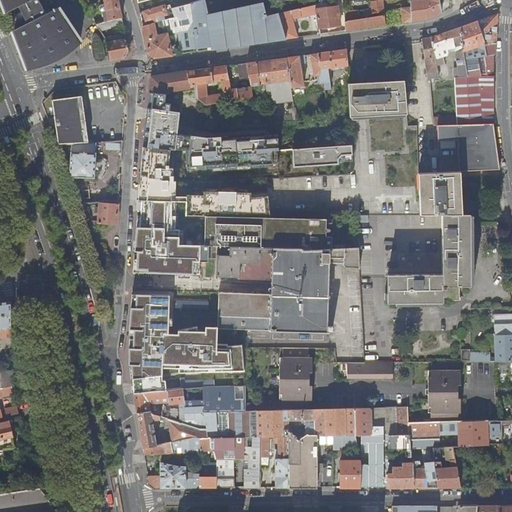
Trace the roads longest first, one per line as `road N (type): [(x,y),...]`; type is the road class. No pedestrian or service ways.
road 1 (residential): [(136,499),(511,495)]
road 2 (residential): [(487,0),(425,28),(133,68)]
road 3 (residential): [(101,373),(110,366),(115,320),(133,68)]
road 4 (secondary): [(101,373),(18,108)]
road 5 (secondary): [(52,281),(106,511)]
road 6 (residential): [(503,0),(503,131),(511,188)]
road 7 (secondary): [(0,135),(52,281)]
road 8 (secondary): [(128,499),(101,373)]
road 9 (residential): [(133,68),(12,84)]
